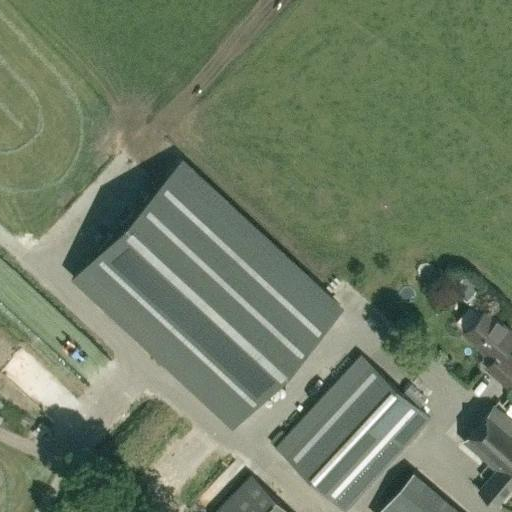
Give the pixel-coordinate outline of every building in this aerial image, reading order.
[(339,306),(319,287),(180,159),(75,273),(234,421),(339,306)] [(506,383),(511,376),(511,357),(502,348),(511,337),(511,330),(486,307),(466,329),(495,355),(486,365),(506,383)] [(65,343),(75,363),(95,353),(86,333),(65,343)] [(345,508),(430,416),(362,353),(277,445),(345,508)] [(511,419),(495,405),(463,440),(496,470),(478,490),(495,505),(511,485),(511,419)] [(460,511),(413,470),(375,511),(460,511)] [(293,511),(251,473),(214,511),(293,511)]
